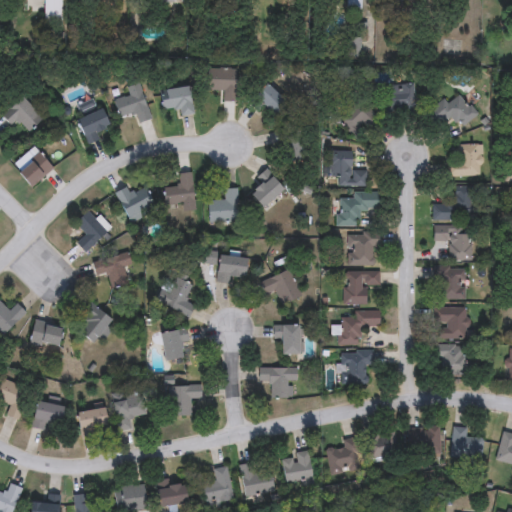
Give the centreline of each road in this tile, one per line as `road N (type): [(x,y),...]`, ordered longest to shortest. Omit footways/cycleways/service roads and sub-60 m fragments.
road 1 (residential): [(0,452),(81,471),(385,405),(468,402),(511,410)]
road 2 (residential): [(0,260),(86,180),(126,156),(233,146)]
road 3 (residential): [(408,402),(412,157)]
